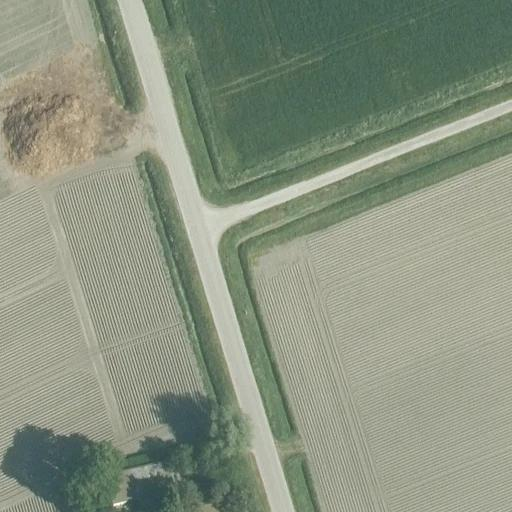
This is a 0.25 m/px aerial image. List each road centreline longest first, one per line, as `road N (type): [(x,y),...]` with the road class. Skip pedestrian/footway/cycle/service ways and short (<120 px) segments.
road 1 (unclassified): [(197,227),(511,103)]
road 2 (unclassified): [(281,511),(197,227)]
road 3 (unclassified): [(197,227),(130,0)]
